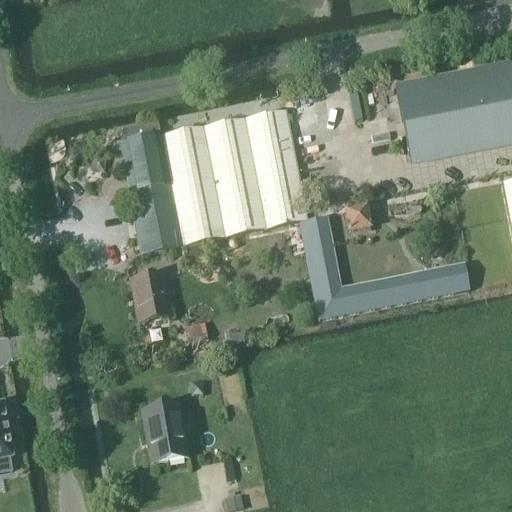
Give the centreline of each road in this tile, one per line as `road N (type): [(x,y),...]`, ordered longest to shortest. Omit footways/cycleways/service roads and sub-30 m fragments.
road 1 (unclassified): [(4,110),(92,101),(511,14)]
road 2 (unclassified): [(75,511),(4,110)]
